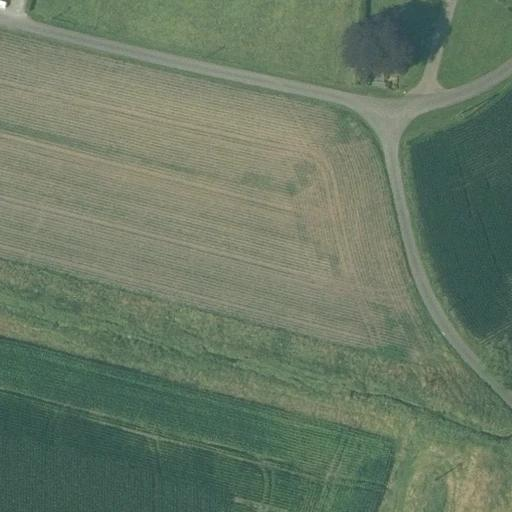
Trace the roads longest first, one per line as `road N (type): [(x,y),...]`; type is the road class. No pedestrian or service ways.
road 1 (unclassified): [(0,19),(390,111)]
road 2 (unclassified): [(511,402),(435,313),(401,207),(390,111)]
road 3 (unclassified): [(390,111),(428,105),(511,66)]
